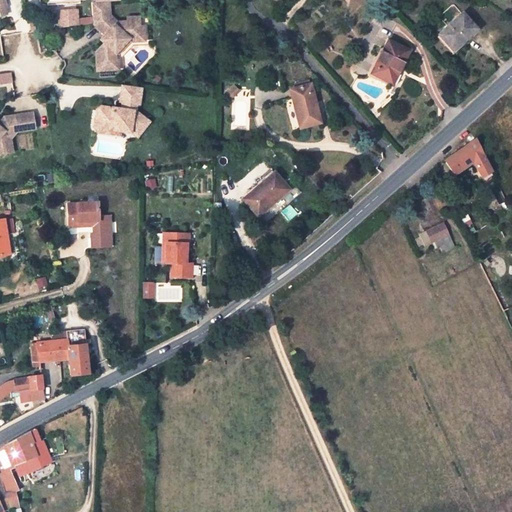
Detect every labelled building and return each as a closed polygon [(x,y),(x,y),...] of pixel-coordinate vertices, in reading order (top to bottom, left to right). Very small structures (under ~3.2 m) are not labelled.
[(91,3),(92,24),(103,36),(102,37),(102,46),(92,56),(92,71),(114,71),(114,61),(111,61),(111,55),(127,41),(135,41),(134,31),(138,30),(137,29),(137,19),(125,20),(125,24),(115,24),(109,17),(108,3),(91,3)] [(73,11),(55,13),(58,29),(76,27),(73,11)] [(462,14),(438,35),(452,51),(476,30),(462,14)] [(111,55),(115,56),(129,44),(143,44),(142,29),(137,29),(138,30),(134,31),(135,41),(127,41),(111,55)] [(409,51),(387,40),(371,74),(393,84),(398,73),(397,72),(401,66),(402,66),(409,51)] [(12,73),(0,73),(0,85),(13,84),(12,73)] [(310,84),(290,90),(300,128),(321,123),(310,84)] [(97,110),(95,121),(98,125),(109,127),(108,130),(119,132),(130,134),(130,131),(133,132),(138,137),(149,124),(136,112),(137,106),(140,106),(142,89),(123,86),(120,103),(122,103),(121,110),(119,110),(119,112),(111,111),(109,108),(101,107),(97,110)] [(233,86),(225,94),(229,98),(237,91),(233,86)] [(0,148),(1,149),(2,156),(15,154),(13,141),(19,133),(34,130),(32,115),(4,119),(0,125),(0,148)] [(97,133),(119,136),(119,132),(108,130),(109,127),(98,125),(95,121),(94,128),(97,133)] [(472,161),(481,176),(492,171),(477,140),(446,162),(455,175),(472,161)] [(279,170),(275,174),(284,185),(289,181),(279,170)] [(267,179),(243,200),(257,216),(288,190),(284,185),(275,174),(273,171),(266,178),(267,179)] [(97,203),(67,205),(68,228),(78,227),(77,223),(93,222),(98,221),(98,217),(97,203)] [(94,234),(91,234),(92,248),(111,247),(109,216),(98,217),(98,221),(99,234),(94,234)] [(0,220),(0,255),(9,255),(4,220),(0,220)] [(434,248),(441,245),(452,240),(444,223),(427,231),(432,243),(434,248)] [(425,246),(432,243),(427,231),(420,234),(425,246)] [(162,234),(162,243),(165,243),(165,263),(171,263),(170,276),(191,277),(192,264),(185,264),(186,252),(186,243),(188,243),(189,235),(162,234)] [(455,246),(452,240),(441,245),(444,252),(455,246)] [(233,271),(225,271),(225,280),(233,280),(233,271)] [(45,278),(38,281),(40,288),(48,286),(45,278)] [(64,301),(51,305),(53,311),(55,318),(68,315),(64,301)] [(32,367),(38,367),(38,362),(64,360),(68,359),(68,365),(70,376),(88,374),(83,331),(52,334),(53,338),(53,341),(43,342),(37,343),(30,344),(32,367)] [(40,376),(28,378),(12,379),(13,392),(29,390),(42,388),(40,376)] [(42,388),(29,390),(30,400),(44,399),(42,388)] [(34,445),(40,442),(35,430),(28,434),(34,445)] [(11,472),(16,470),(37,459),(31,446),(34,445),(28,434),(5,446),(0,449),(0,484),(1,490),(12,484),(11,472)] [(48,458),(40,442),(34,445),(31,446),(37,459),(16,470),(18,475),(48,458)] [(12,484),(1,490),(3,494),(6,509),(16,505),(12,484)]
